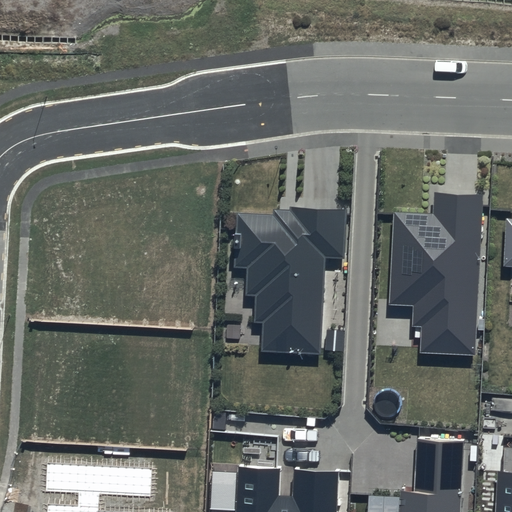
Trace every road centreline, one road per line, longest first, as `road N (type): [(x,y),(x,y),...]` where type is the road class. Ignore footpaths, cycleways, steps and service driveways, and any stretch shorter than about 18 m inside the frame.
road 1 (residential): [(241,103),(372,94),(511,100)]
road 2 (residential): [(241,103),(18,142)]
